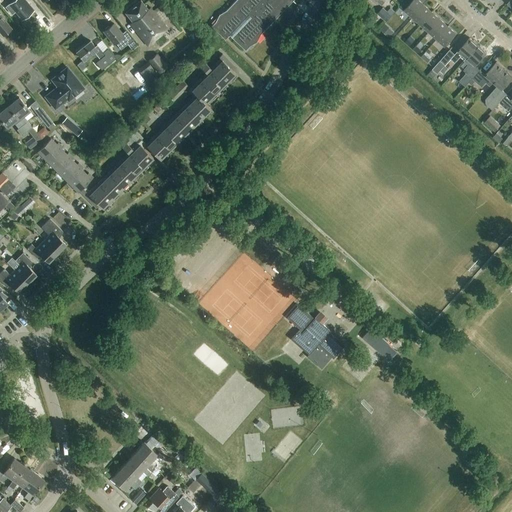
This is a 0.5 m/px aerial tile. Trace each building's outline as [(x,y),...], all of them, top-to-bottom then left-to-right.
[(11,0),(12,2),(10,4),(11,5),(10,6),(14,11),(15,10),(23,19),(33,11),(29,6),(30,5),(25,0),(11,0)] [(237,0),(211,27),(225,40),(229,36),(245,51),(291,3),(293,0),(237,0)] [(412,18),(423,5),(417,0),(413,0),(404,11),(412,18)] [(148,10),(141,1),(125,13),(133,22),(130,24),(148,46),(162,35),(161,34),(167,29),(150,8),(148,10)] [(420,25),(432,12),(423,5),(412,18),(420,25)] [(376,14),(386,22),(395,12),(390,8),(387,11),(382,7),(376,14)] [(428,33),(440,20),(432,12),(420,25),(428,33)] [(0,32),(3,36),(11,29),(0,16),(0,32)] [(437,40),(448,27),(440,20),(428,33),(437,40)] [(113,24),(103,32),(114,45),(115,43),(121,50),(127,44),(131,49),(136,44),(125,30),(121,33),(113,24)] [(382,30),(393,36),(396,31),(386,25),(382,30)] [(448,27),(437,40),(445,47),(456,35),(448,27)] [(410,37),(405,43),(409,47),(414,41),(410,37)] [(466,59),(478,46),(470,38),(451,60),(455,63),(462,55),(466,59)] [(90,41),(77,52),(78,54),(77,55),(80,58),(81,57),(84,61),(94,52),(100,59),(95,62),(102,70),(106,67),(116,59),(108,48),(103,52),(97,46),(95,47),(90,41)] [(472,79),(480,71),(475,66),(486,53),(478,46),(466,59),(470,63),(463,71),(472,79)] [(432,56),(426,51),(421,56),(427,62),(432,56)] [(212,70),(225,84),(235,74),(232,71),(235,68),(222,54),(219,57),(220,59),(216,63),(217,65),(212,70)] [(159,73),(160,73),(167,67),(157,55),(149,61),(159,73)] [(437,74),(445,66),(440,61),(428,75),(433,79),(437,74)] [(161,82),(156,76),(157,75),(147,62),(138,70),(148,83),(149,81),(154,88),(161,82)] [(493,83),(505,70),(496,62),(485,75),(480,71),(472,79),(468,83),(471,86),(475,81),(482,87),(489,79),(493,83)] [(225,84),(212,70),(204,63),(200,67),(207,75),(202,80),(215,94),(225,84)] [(57,88),(45,97),(55,109),(71,96),(72,98),(83,89),(67,68),(56,77),(51,81),(57,88)] [(485,99),(486,104),(492,111),(499,103),(507,95),(502,90),(511,78),(511,76),(505,70),(493,83),(497,86),(485,99)] [(215,94),(202,80),(200,78),(195,83),(197,85),(191,91),(195,95),(205,104),(215,94)] [(172,101),(188,86),(182,81),(167,96),(172,101)] [(211,109),(205,104),(195,95),(191,99),(193,101),(187,106),(201,119),(211,109)] [(511,99),(507,95),(499,103),(509,111),(511,107),(511,99)] [(23,126),(28,122),(24,117),(30,112),(19,98),(8,106),(17,119),(23,126)] [(50,131),(55,127),(35,101),(30,105),(50,131)] [(201,119),(187,106),(186,104),(181,109),(183,111),(177,116),(190,129),(201,119)] [(23,126),(17,119),(8,106),(0,112),(0,119),(6,127),(13,122),(18,129),(17,131),(22,138),(28,133),(26,132),(27,131),(35,141),(40,137),(28,122),(23,126)] [(190,129),(177,116),(176,114),(171,119),(173,121),(167,126),(180,139),(190,129)] [(62,122),(77,135),(82,129),(67,116),(62,122)] [(500,126),(490,116),(484,122),(495,132),(500,126)] [(180,139),(167,126),(163,121),(158,126),(163,130),(157,136),(170,149),(180,139)] [(127,153),(143,138),(136,131),(128,139),(125,136),(119,142),(123,147),(122,148),(127,153)] [(511,132),(502,144),(507,147),(511,141),(511,132)] [(170,149),(157,136),(155,134),(151,139),(153,141),(147,146),(160,160),(170,149)] [(30,149),(37,143),(35,141),(32,137),(25,143),(30,149)] [(48,162),(61,149),(63,147),(58,143),(56,144),(50,139),(37,152),(48,162)] [(130,155),(143,168),(153,158),(140,145),(130,155)] [(58,173),(71,159),(73,158),(68,153),(66,155),(61,149),(48,162),(58,173)] [(133,178),(143,168),(130,155),(124,161),(122,159),(117,163),(119,165),(133,178)] [(68,183),(81,169),(83,168),(78,163),(76,165),(71,159),(58,173),(68,183)] [(123,188),(133,178),(119,165),(114,171),(112,169),(107,173),(109,175),(123,188)] [(81,169),(68,183),(78,193),(93,178),(88,173),(86,175),(81,169)] [(0,189),(1,191),(10,182),(1,173),(0,174),(0,189)] [(112,198),(123,188),(109,175),(104,180),(102,179),(97,183),(99,185),(112,198)] [(102,208),(112,198),(99,185),(94,190),(92,189),(87,193),(86,192),(83,195),(96,208),(99,205),(102,208)] [(0,220),(14,207),(0,192),(0,220)] [(25,211),(34,203),(30,198),(20,206),(19,205),(14,210),(20,217),(26,212),(25,211)] [(13,212),(9,216),(14,221),(18,217),(13,212)] [(44,240),(57,254),(66,245),(58,237),(63,232),(50,219),(41,227),(49,235),(44,240)] [(49,262),(57,254),(44,240),(36,249),(31,244),(27,249),(36,258),(41,254),(49,262)] [(14,270),(28,283),(36,275),(28,267),(32,262),(23,253),(15,261),(19,265),(14,270)] [(283,274),(292,264),(280,254),(272,264),(283,274)] [(28,283),(14,270),(10,275),(4,269),(0,272),(0,281),(7,288),(11,284),(19,292),(28,283)] [(291,280),(285,274),(280,280),(286,285),(291,280)] [(298,305),(287,318),(300,330),(298,331),(291,339),(308,354),(306,356),(321,369),(331,357),(333,359),(344,346),(329,332),(330,331),(322,325),(325,321),(324,318),(321,315),(318,314),(314,319),(298,305)] [(389,361),(398,351),(371,327),(362,336),(389,361)] [(136,452),(154,468),(158,464),(152,460),(157,454),(144,442),(136,451),(136,452)] [(168,451),(158,442),(153,448),(163,457),(168,451)] [(154,468),(136,452),(136,451),(128,460),(141,472),(145,467),(151,472),(154,468)] [(13,480),(24,465),(14,458),(6,469),(1,466),(0,466),(0,479),(3,482),(8,476),(13,480)] [(138,485),(142,482),(136,477),(141,472),(128,460),(120,469),(138,485)] [(23,487),(34,472),(24,465),(13,480),(8,486),(12,488),(13,489),(17,483),(23,487)] [(138,485),(120,469),(112,477),(125,490),(130,485),(135,489),(138,485)] [(34,472),(23,487),(29,491),(24,497),(29,500),(44,480),(34,472)] [(178,496),(183,493),(178,488),(174,493),(167,486),(162,492),(159,488),(150,498),(159,507),(156,511),(157,511),(164,511),(174,501),(178,496)] [(178,496),(178,497),(174,501),(179,506),(172,511),(186,511),(190,507),(184,502),(193,492),(188,487),(183,493),(178,496)] [(2,498),(0,501),(0,511),(6,511),(12,507),(2,498)] [(18,511),(19,511),(24,508),(15,500),(10,504),(18,511)]
